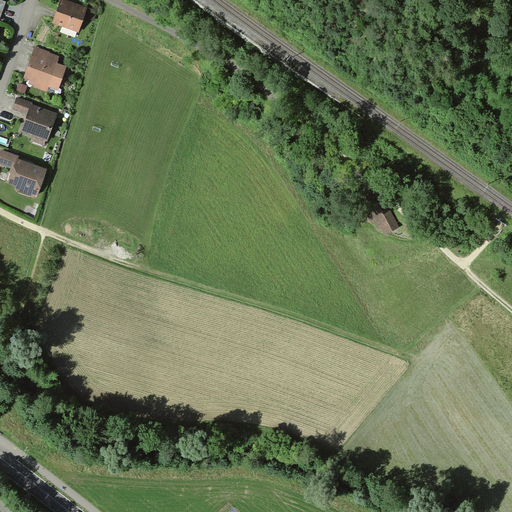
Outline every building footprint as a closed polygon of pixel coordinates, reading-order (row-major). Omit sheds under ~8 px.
[(87,7),(66,0),(60,0),(52,23),(79,32),(87,7)] [(50,52),(35,46),(24,78),(30,80),(28,83),(35,86),(34,87),(48,92),(49,87),(58,91),(67,66),(57,63),(60,56),(50,53),(50,52)] [(28,85),(19,82),(16,91),(25,94),(28,85)] [(33,102),(17,97),(12,109),(27,114),(31,104),(32,104),(33,102)] [(32,104),(31,104),(27,114),(21,132),(33,136),(31,141),(44,145),(46,141),(47,141),(57,113),(32,104)] [(19,156),(1,149),(0,151),(0,163),(12,168),(16,157),(18,158),(19,156)] [(18,158),(16,157),(12,168),(7,183),(15,186),(17,192),(31,197),(38,195),(47,169),(18,158)] [(381,236),(399,227),(385,199),(365,209),(371,223),(374,221),(381,236)]
